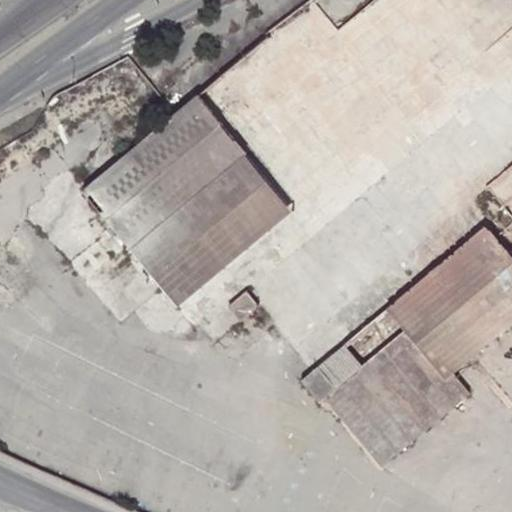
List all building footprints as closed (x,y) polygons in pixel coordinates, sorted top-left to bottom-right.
[(195,103),(78,199),(95,216),(87,222),(99,238),(65,266),(115,328),(158,294),(189,331),(304,238),(195,103)] [(511,187),(503,194),(511,205),(511,187)] [(511,249),(487,219),(317,363),(336,385),(395,454),(469,391),(452,370),(511,318),(511,249)] [(242,297),(224,312),(236,327),(255,312),(242,297)] [(336,385),(317,363),(301,377),(320,399),(336,385)]
